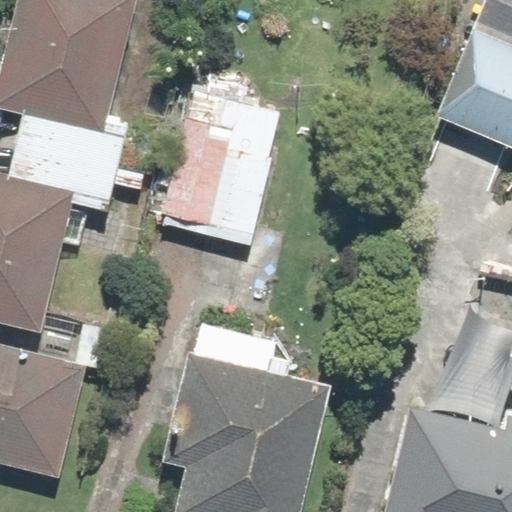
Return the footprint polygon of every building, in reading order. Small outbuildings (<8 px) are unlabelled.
[(141,0),(21,0),(0,98),(115,123),(141,0)] [(511,0),(487,0),(447,117),(511,139),(511,0)] [(259,231),(279,104),(192,90),(172,217),(259,231)] [(0,305),(54,319),(84,194),(112,201),(129,132),(36,110),(21,171),(0,166),(0,305)] [(91,358),(0,338),(0,452),(68,467),(91,358)] [(170,456),(189,460),(180,503),(221,511),(308,511),(335,378),(192,349),(170,456)] [(511,511),(511,420),(511,424),(414,400),(385,511),(511,511)]
